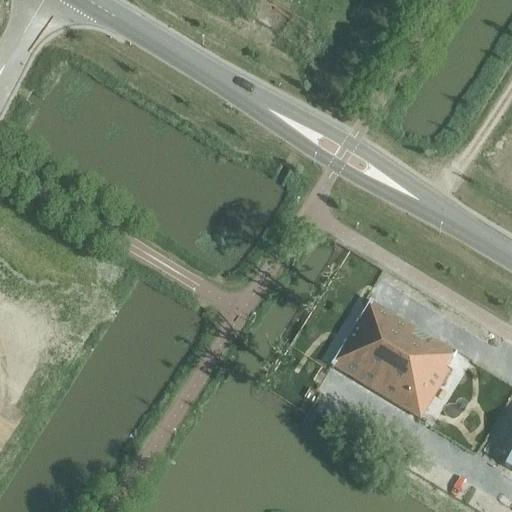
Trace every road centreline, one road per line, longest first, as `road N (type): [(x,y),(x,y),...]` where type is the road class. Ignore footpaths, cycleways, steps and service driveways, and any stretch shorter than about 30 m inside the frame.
road 1 (tertiary): [(80,0),(288,122)]
road 2 (tertiary): [(399,192),(349,143),(288,122)]
road 3 (tertiary): [(288,122),(315,151),(399,192)]
road 4 (tertiary): [(399,192),(511,258)]
